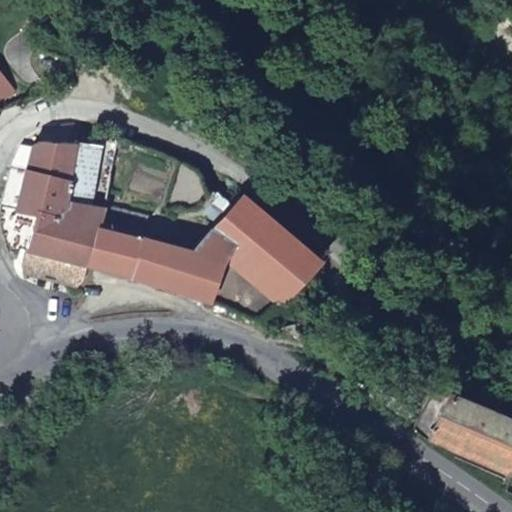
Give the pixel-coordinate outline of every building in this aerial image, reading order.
[(0,107),(18,95),(0,73),(0,107)] [(108,152),(110,132),(67,128),(57,130),(55,144),(90,150),(108,152)] [(41,215),(77,223),(90,150),(55,144),(42,144),(31,150),(22,202),(21,216),(40,219),(41,215)] [(77,223),(91,226),(95,207),(96,207),(108,152),(90,150),(77,223)] [(323,261),(244,197),(234,209),(225,219),(197,250),(104,230),(94,267),(216,304),(227,264),(230,255),(289,303),(323,261)] [(12,214),(21,216),(22,202),(14,201),(12,214)] [(225,219),(234,209),(226,203),(217,212),(225,219)] [(94,267),(104,230),(91,226),(77,223),(41,215),(40,219),(30,250),(94,267)] [(25,268),(86,283),(88,283),(94,267),(30,250),(25,268)] [(282,309),(289,303),(230,255),(227,264),(282,309)] [(295,308),(286,333),(317,346),(326,320),(295,308)] [(511,423),(449,397),(434,436),(511,473),(511,470),(511,423)]
